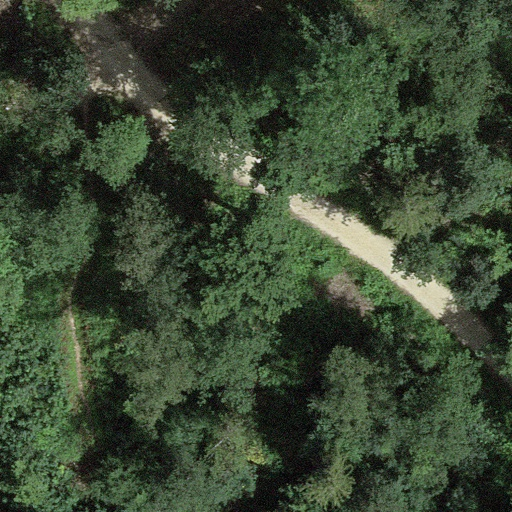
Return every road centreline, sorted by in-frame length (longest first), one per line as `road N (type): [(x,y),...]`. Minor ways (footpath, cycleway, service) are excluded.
road 1 (track): [(511,379),(433,293),(284,196),(112,58),(70,0)]
road 2 (track): [(0,107),(60,97),(176,0)]
